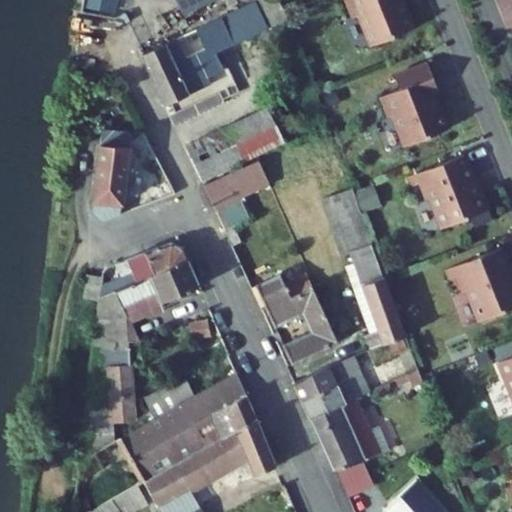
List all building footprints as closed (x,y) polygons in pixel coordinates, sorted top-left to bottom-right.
[(111,15),(113,0),(82,0),(81,9),(111,15)] [(176,0),(183,14),(212,0),(176,0)] [(201,41),(204,48),(212,45),(215,53),(288,19),(282,6),(279,0),(257,0),(207,23),(212,36),(201,41)] [(346,0),(353,18),(359,16),(371,46),(414,29),(406,10),(402,12),(397,0),(346,0)] [(406,10),(402,0),(397,0),(402,12),(406,10)] [(175,38),(141,54),(165,105),(210,84),(207,77),(223,70),(215,53),(212,45),(204,48),(184,58),(175,38)] [(439,91),(428,64),(395,77),(400,90),(379,98),(387,118),(393,116),(405,146),(448,129),(439,107),(437,108),(432,94),(439,91)] [(267,106),(184,146),(201,181),(257,155),(284,142),(267,106)] [(101,221),(102,221),(120,214),(121,206),(129,147),(122,147),(124,130),(101,128),(99,144),(92,202),(92,211),(92,213),(101,221)] [(160,163),(145,133),(133,142),(147,170),(160,163)] [(474,180),(464,155),(415,174),(421,190),(427,188),(439,219),(487,200),(483,190),(474,193),(469,181),(474,180)] [(259,159),(203,184),(214,210),(270,185),(259,159)] [(371,186),(356,191),(361,208),(377,203),(371,186)] [(353,190),(352,188),(321,200),(341,256),(349,253),(353,263),(357,273),(349,276),(370,333),(365,335),(370,350),(394,341),(406,336),(386,283),(384,277),(372,245),(353,190)] [(241,200),(216,211),(218,215),(243,204),(241,200)] [(243,204),(218,215),(224,229),(233,225),(249,218),(243,204)] [(240,241),(233,225),(224,229),(232,245),(240,241)] [(184,249),(170,244),(127,258),(127,259),(133,271),(121,276),(100,285),(99,298),(188,258),(184,249)] [(511,273),(501,248),(452,267),(458,283),(464,281),(480,321),(511,308),(511,286),(506,274),(511,273)] [(138,340),(131,322),(123,307),(139,300),(146,314),(150,316),(162,310),(164,306),(162,303),(200,286),(188,258),(99,298),(98,300),(94,339),(138,340)] [(127,259),(116,264),(121,276),(133,271),(127,259)] [(353,263),(346,266),(349,276),(357,273),(353,263)] [(283,345),(291,364),(337,343),(313,286),(312,286),(306,272),(283,283),(279,274),(255,284),(274,327),(302,314),(310,332),(283,345)] [(100,285),(101,276),(88,275),(85,298),(98,300),(99,298),(100,285)] [(139,300),(123,307),(131,322),(146,314),(139,300)] [(130,365),(128,341),(94,339),(79,463),(115,442),(113,421),(134,420),(130,365)] [(330,365),(293,382),(309,417),(357,397),(369,391),(354,356),(330,365)] [(511,356),(498,362),(511,397),(511,356)] [(418,370),(407,375),(409,380),(413,386),(423,382),(421,377),(418,370)] [(236,372),(121,438),(145,480),(256,417),(236,372)] [(407,375),(395,380),(398,385),(409,380),(407,375)] [(153,417),(194,394),(186,378),(144,397),(153,417)] [(357,397),(309,417),(331,469),(335,468),(347,495),(374,486),(363,460),(382,454),(381,453),(371,429),(357,397)] [(256,417),(145,480),(156,500),(245,455),(248,462),(254,475),(277,465),(256,417)] [(379,425),(371,429),(381,453),(390,450),(379,425)] [(245,455),(156,500),(161,511),(186,511),(197,505),(191,494),(248,462),(245,455)] [(445,511),(415,479),(382,509),(385,511),(445,511)] [(145,480),(92,510),(93,511),(135,511),(156,500),(145,480)] [(85,498),(74,504),(73,511),(87,511),(92,510),(85,498)]
